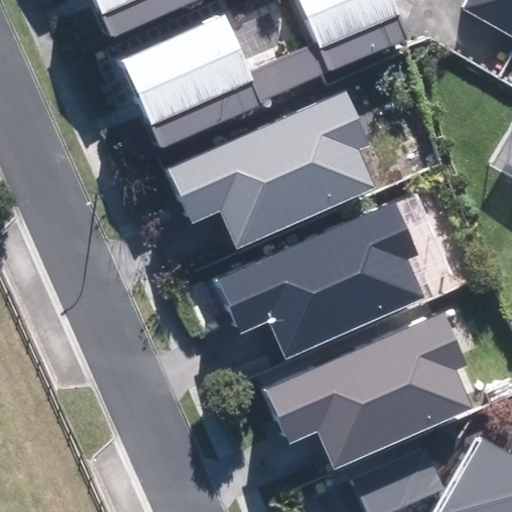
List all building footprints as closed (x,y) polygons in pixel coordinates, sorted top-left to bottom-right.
[(93,0),(110,38),(197,0),(93,0)] [(121,59),(161,148),(419,34),(404,0),(301,0),(320,42),(251,72),(225,13),(121,59)] [(511,0),(472,0),(472,1),(511,22),(511,0)] [(370,142),(348,93),(170,173),(192,223),(219,211),(236,250),(377,186),(359,147),(370,142)] [(419,252),(396,203),(218,283),(241,333),(267,321),(284,360),(425,296),(407,257),(419,252)] [(332,470),(471,408),(454,369),(467,363),(445,312),(265,392),(288,443),(315,431),(332,470)] [(511,511),(511,455),(483,438),(440,511),(511,511)] [(369,511),(386,511),(443,489),(429,456),(358,485),(369,511)]
